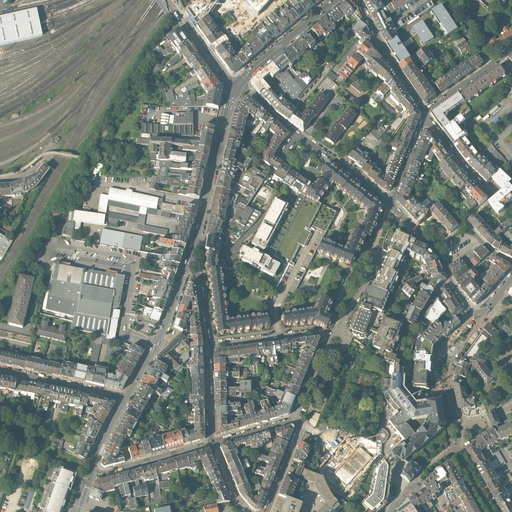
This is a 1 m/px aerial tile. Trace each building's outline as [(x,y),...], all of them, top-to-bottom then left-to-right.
[(195,23),(196,26),(208,18),(207,17),(218,0),(247,0),(244,5),(256,16),(270,0),(201,0),(198,4),(187,13),(195,23)] [(291,13),(298,21),(305,15),(292,0),(289,0),(288,1),(294,8),(295,7),(296,9),(295,10),(295,9),(293,11),(293,12),(291,13)] [(313,9),(306,1),(300,6),(299,3),(296,0),(292,0),(305,15),(313,9)] [(313,9),(318,4),(314,0),(305,0),(306,1),(313,9)] [(354,15),(359,22),(361,19),(352,1),(351,0),(349,0),(345,3),(344,4),(354,15)] [(379,5),(375,0),(367,5),(371,14),(373,18),(383,11),(385,10),(381,4),(379,5)] [(400,0),(388,8),(390,11),(392,15),(407,5),(414,0),(400,0)] [(414,0),(407,5),(416,19),(418,17),(434,7),(432,3),(430,0),(414,0)] [(354,15),(344,4),(338,10),(337,10),(344,18),(346,20),(351,16),(352,17),(354,15)] [(432,13),(448,38),(458,31),(454,25),(449,18),(442,7),(437,10),(432,13)] [(231,11),(236,18),(240,15),(235,8),(231,11)] [(0,17),(0,44),(42,35),(41,31),(40,25),(38,15),(37,10),(0,17)] [(286,10),(283,12),(293,25),(298,21),(291,13),(289,15),(288,14),(289,14),(286,10)] [(344,18),(337,10),(332,15),(326,20),(332,28),(344,18)] [(396,30),(391,21),(389,23),(384,14),(383,11),(373,18),(384,40),(394,33),(396,32),(396,30)] [(285,18),(282,21),(289,29),(293,25),(283,12),(280,14),(283,18),(284,17),(285,18)] [(270,16),(284,33),(289,29),(282,21),(279,23),(278,22),(279,22),(279,21),(276,18),(273,14),(270,16)] [(272,29),(279,37),(284,33),(270,16),(268,19),(273,26),(274,25),(275,26),(272,29)] [(416,19),(407,24),(408,26),(420,19),(418,17),(416,19)] [(213,25),(208,18),(196,26),(197,27),(201,33),(210,27),(213,25)] [(266,31),(274,41),(279,37),(272,29),(266,20),(261,24),(266,31)] [(334,30),(332,28),(326,20),(322,23),(316,28),(323,36),(325,38),(334,30)] [(366,29),(359,23),(351,32),(359,38),(366,29)] [(413,29),(425,47),(434,40),(427,29),(423,23),(413,29)] [(217,32),(213,25),(210,27),(201,33),(202,34),(206,40),(215,33),(217,32)] [(229,41),(231,44),(234,42),(250,31),(248,28),(242,32),(229,41)] [(323,36),(316,28),(312,31),(311,32),(319,42),(322,40),(320,38),(323,36)] [(511,28),(510,31),(507,28),(503,31),(506,34),(497,41),(494,38),(489,43),(495,50),(498,48),(511,37),(511,36),(511,28)] [(182,35),(178,29),(167,38),(173,46),(176,51),(187,42),(185,39),(182,35)] [(251,32),(249,34),(252,38),(258,33),(255,29),(251,32)] [(356,48),(359,51),(368,40),(370,37),(367,31),(366,29),(359,38),(358,39),(359,40),(361,41),(356,47),(356,48)] [(274,41),(266,31),(255,41),(263,50),(265,48),(274,41)] [(324,48),(319,42),(311,32),(310,33),(306,36),(313,45),(315,43),(321,50),(324,48)] [(215,33),(206,40),(210,45),(211,46),(223,37),(220,34),(217,36),(215,33)] [(387,43),(389,47),(398,41),(399,40),(394,33),(384,40),(387,43)] [(315,47),(313,45),(306,36),(302,39),(301,40),(310,51),(315,47)] [(213,49),(215,51),(227,43),(223,37),(211,46),(213,49)] [(455,42),(458,48),(466,43),(462,37),(455,42)] [(310,51),(301,40),(299,41),(296,44),(304,55),(306,53),(312,60),(315,58),(310,51)] [(363,60),(372,50),(372,49),(370,47),(367,45),(369,43),(369,42),(368,40),(359,51),(357,54),(363,60)] [(411,40),(402,45),(405,50),(414,44),(411,40)] [(220,58),(220,59),(231,51),(234,49),(231,44),(229,41),(227,43),(215,51),(220,58)] [(255,41),(245,49),(247,52),(252,59),(258,54),(263,50),(255,41)] [(401,67),(410,61),(411,61),(401,45),(399,43),(398,41),(389,47),(388,47),(389,50),(391,53),(397,62),(401,67)] [(189,45),(187,42),(176,51),(179,55),(191,47),(189,45)] [(471,50),(466,43),(458,48),(463,56),(471,50)] [(304,55),(296,44),(295,45),(290,50),(298,60),(304,55)] [(172,53),(176,51),(173,46),(167,50),(166,50),(163,51),(158,45),(149,55),(157,60),(162,57),(168,55),(172,53)] [(195,53),(191,47),(179,55),(168,63),(171,67),(183,58),(185,61),(186,62),(196,55),(195,53)] [(347,58),(348,64),(353,58),(357,54),(359,51),(356,48),(354,49),(354,51),(351,52),(352,54),(349,55),(350,57),(347,58)] [(298,60),(290,50),(288,51),(281,57),(288,65),(289,67),(298,60)] [(375,56),(377,54),(372,50),(363,60),(367,64),(364,67),(376,79),(377,78),(379,80),(381,81),(382,81),(389,73),(387,71),(380,65),(382,62),(376,57),(375,56)] [(421,61),(430,54),(427,50),(417,56),(419,58),(421,61)] [(231,51),(220,59),(221,60),(224,64),(230,60),(233,57),(234,57),(233,56),(234,54),(231,51)] [(243,53),(241,55),(247,63),(248,63),(252,59),(247,52),(244,54),(243,53)] [(357,54),(353,58),(360,64),(363,60),(357,54)] [(436,62),(430,54),(421,61),(426,69),(436,62)] [(479,54),(477,56),(483,64),(486,63),(479,54)] [(201,61),(196,55),(186,62),(189,66),(191,65),(193,68),(202,62),(201,61)] [(239,59),(236,61),(242,68),(243,67),(246,64),(247,63),(241,55),(240,55),(239,57),(238,57),(238,58),(239,59)] [(477,56),(467,63),(473,72),(478,68),(483,64),(477,56)] [(288,65),(281,57),(273,64),(271,65),(278,74),(280,72),(285,68),(288,65)] [(315,58),(311,63),(319,72),(323,67),(315,58)] [(347,65),(354,71),(360,64),(353,58),(348,64),(347,65)] [(234,74),(242,68),(236,61),(236,60),(233,63),(230,60),(224,64),(225,65),(231,74),(232,74),(232,75),(233,75),(233,74),(234,74)] [(329,60),(325,65),(332,70),(336,66),(329,60)] [(401,70),(403,73),(414,66),(412,63),(410,61),(401,67),(400,68),(401,70)] [(204,65),(202,62),(193,68),(195,71),(194,72),(193,72),(190,74),(192,76),(196,74),(205,67),(204,65)] [(467,63),(456,71),(463,79),(468,75),(473,72),(467,63)] [(278,74),(271,65),(263,72),(256,78),(253,81),(254,82),(251,84),(254,89),(259,95),(260,95),(262,97),(265,101),(265,100),(270,107),(271,106),(276,112),(286,105),(280,98),(276,102),(269,93),(270,92),(267,89),(266,90),(260,82),(269,75),(272,79),(278,74),(279,74),(278,74)] [(354,71),(347,65),(338,76),(343,80),(340,83),(342,85),(354,71)] [(409,81),(419,73),(414,66),(403,73),(404,75),(409,81)] [(206,69),(205,67),(196,74),(197,76),(203,84),(204,84),(213,78),(210,74),(206,69)] [(506,75),(500,67),(493,72),(486,76),(492,85),(506,75)] [(456,71),(446,78),(452,87),(457,83),(463,79),(456,71)] [(278,74),(279,74),(278,74),(284,81),(290,77),(286,72),(283,75),(280,72),(278,74)] [(307,72),(301,77),(299,79),(306,88),(313,79),(307,72)] [(336,79),(330,73),(326,77),(332,83),(336,79)] [(373,103),(378,97),(394,80),(393,78),(391,74),(390,73),(389,73),(382,81),(383,82),(385,84),(384,86),(383,85),(370,100),(373,103)] [(417,93),(428,85),(420,73),(419,73),(409,81),(412,87),(417,93)] [(269,75),(260,82),(266,90),(267,89),(270,92),(269,93),(276,102),(280,98),(286,94),(283,90),(284,89),(288,86),(284,81),(278,74),(272,79),(269,75)] [(306,88),(300,95),(297,99),(299,101),(302,97),(302,95),(305,96),(307,90),(310,91),(311,85),(314,86),(316,80),(318,81),(320,75),(317,75),(313,79),(306,88)] [(492,85),(486,76),(480,81),(473,86),(479,95),(492,85)] [(292,101),(297,99),(300,95),(306,88),(299,79),(298,78),(293,82),(290,77),(284,81),(288,86),(284,89),(289,96),(292,101)] [(218,85),(213,78),(204,84),(203,84),(201,85),(207,94),(211,93),(220,87),(218,85)] [(446,78),(436,85),(441,94),(447,90),(452,87),(446,78)] [(347,83),(359,94),(363,90),(350,79),(347,83)] [(382,100),(383,99),(382,98),(389,91),(391,93),(398,85),(395,81),(394,80),(378,97),(382,100)] [(187,92),(199,86),(197,81),(185,87),(187,92)] [(389,99),(398,108),(407,99),(403,93),(399,87),(398,85),(391,93),(390,94),(391,95),(392,96),(389,99)] [(422,101),(425,105),(437,97),(428,85),(417,93),(422,101)] [(479,95),(473,86),(466,91),(459,96),(466,104),(479,95)] [(204,102),(203,101),(200,107),(208,107),(218,109),(219,106),(221,94),(222,90),(220,87),(211,93),(207,94),(205,95),(204,102)] [(338,94),(353,107),(357,102),(342,89),(338,94)] [(182,94),(183,98),(175,101),(172,90),(166,94),(170,107),(192,107),(189,97),(187,92),(182,94)] [(189,97),(192,107),(200,107),(203,101),(194,102),(195,99),(193,95),(189,97)] [(308,112),(314,117),(316,118),(328,101),(320,96),(308,112)] [(466,104),(459,96),(432,116),(438,124),(444,133),(452,126),(450,123),(448,124),(444,118),(462,105),(462,107),(466,104)] [(234,115),(246,120),(250,115),(253,118),(255,116),(259,108),(248,99),(240,108),(234,115)] [(395,111),(398,114),(401,111),(402,110),(404,113),(412,106),(409,101),(407,99),(398,108),(395,111)] [(378,107),(389,117),(394,113),(382,102),(378,107)] [(286,105),(276,112),(287,121),(289,121),(295,113),(296,111),(294,110),(287,105),(286,105)] [(408,117),(409,117),(415,111),(413,108),(412,106),(404,113),(401,116),(402,118),(400,121),(398,119),(394,123),(390,127),(396,131),(401,123),(403,120),(404,119),(405,120),(408,117)] [(259,108),(255,116),(261,122),(264,117),(266,114),(265,113),(259,108)] [(337,125),(344,130),(345,131),(356,116),(348,110),(342,119),(337,125)] [(314,117),(308,112),(306,111),(302,117),(295,113),(289,121),(303,132),(314,117)] [(407,124),(415,127),(417,122),(419,117),(415,111),(409,117),(410,118),(407,124)] [(462,119),(465,122),(474,116),(470,111),(466,114),(467,116),(462,119)] [(174,115),(174,117),(173,126),(193,125),(192,114),(174,115)] [(251,135),(255,136),(258,131),(261,127),(263,124),(266,126),(269,123),(271,119),(270,118),(266,114),(264,117),(261,122),(258,126),(251,135)] [(169,116),(162,115),(160,126),(167,126),(173,126),(174,117),(169,116)] [(231,129),(230,131),(243,134),(244,128),(249,129),(251,122),(246,120),(234,115),(232,123),(231,129)] [(266,126),(257,137),(261,138),(268,129),(274,122),(273,120),(271,119),(269,123),(266,126)] [(465,122),(462,119),(452,126),(444,133),(445,134),(455,147),(465,139),(468,137),(461,128),(466,124),(465,122)] [(268,129),(275,136),(282,142),(289,135),(282,129),(274,122),(268,129)] [(344,130),(337,125),(336,124),(330,133),(325,139),(333,145),(344,130)] [(407,124),(401,139),(409,143),(411,137),(415,127),(407,124)] [(167,126),(160,126),(142,125),(142,135),(178,136),(193,136),(193,131),(193,125),(173,126),(167,126)] [(214,129),(202,127),(201,134),(195,133),(195,130),(193,131),(193,136),(201,137),(212,140),(214,129)] [(375,132),(373,129),(368,132),(377,142),(381,138),(375,132)] [(378,129),(375,132),(381,138),(384,134),(378,129)] [(487,150),(491,146),(476,130),(472,134),(487,150)] [(229,139),(228,143),(237,145),(240,147),(243,134),(230,131),(229,136),(229,139)] [(426,131),(423,138),(434,143),(433,146),(436,149),(440,146),(435,140),(428,131),(427,131),(426,131)] [(193,136),(178,136),(178,139),(193,140),(199,142),(198,144),(199,144),(201,137),(193,136)] [(273,156),(282,142),(275,136),(275,137),(274,137),(260,160),(277,171),(282,164),(282,163),(273,157),(273,156)] [(209,151),(212,140),(201,137),(199,144),(198,144),(180,142),(180,141),(177,141),(177,142),(171,141),(161,141),(161,140),(157,140),(157,141),(150,141),(137,141),(137,146),(150,146),(156,146),(160,146),(171,147),(183,148),(198,149),(209,151)] [(246,148),(251,151),(261,139),(254,137),(246,148)] [(420,144),(429,148),(430,144),(433,146),(434,143),(423,138),(421,144),(420,144)] [(409,143),(401,139),(399,144),(395,142),(392,149),(396,151),(394,156),(402,159),(406,151),(409,143)] [(459,152),(462,157),(472,149),(466,141),(465,139),(455,147),(456,148),(459,152)] [(382,141),(378,149),(382,151),(389,142),(382,141)] [(226,150),(225,153),(235,156),(237,150),(238,151),(241,152),(241,153),(241,154),(241,155),(245,157),(247,154),(242,150),(243,148),(240,147),(237,145),(228,143),(227,146),(226,150)] [(418,151),(426,154),(429,148),(420,144),(420,146),(418,151)] [(160,146),(159,162),(167,162),(168,154),(170,154),(171,147),(160,146)] [(441,147),(440,146),(436,149),(433,152),(432,152),(436,158),(444,151),(441,147)] [(504,160),(492,147),(488,151),(500,164),(504,160)] [(192,158),(191,164),(195,164),(206,167),(209,151),(198,149),(183,148),(183,151),(198,152),(196,159),(192,158)] [(355,164),(362,169),(368,161),(369,160),(360,154),(361,153),(355,148),(349,157),(356,162),(355,164)] [(472,149),(462,157),(466,162),(470,166),(479,157),(472,149)] [(417,152),(415,157),(424,161),(429,163),(430,159),(425,158),(426,154),(418,151),(417,152)] [(447,155),(444,151),(436,158),(441,164),(449,158),(447,155)] [(223,163),(223,164),(245,175),(246,172),(250,165),(251,163),(247,160),(243,168),(233,163),(235,156),(225,153),(224,159),(223,163)] [(168,154),(167,162),(172,162),(174,162),(191,164),(192,158),(186,156),(177,155),(170,154),(168,154)] [(386,173),(395,176),(399,168),(402,159),(394,156),(392,155),(390,160),(391,161),(388,168),(388,167),(386,173)] [(415,158),(413,163),(427,169),(428,165),(424,164),(424,165),(423,164),(424,161),(415,157),(415,158)] [(479,157),(470,166),(474,171),(478,175),(488,166),(480,157),(479,157)] [(450,180),(459,171),(455,165),(449,158),(441,164),(440,167),(450,180)] [(375,166),(368,161),(362,169),(361,170),(368,175),(374,167),(375,166)] [(159,162),(159,169),(168,169),(181,170),(181,166),(172,165),(172,162),(167,162),(159,162)] [(411,168),(411,169),(419,173),(421,168),(422,169),(422,170),(426,172),(427,169),(413,163),(411,168)] [(205,173),(206,167),(195,164),(194,169),(193,168),(192,168),(187,167),(187,166),(181,166),(181,170),(193,171),(194,171),(205,173)] [(239,186),(245,175),(223,164),(224,165),(223,167),(222,170),(223,170),(222,171),(221,174),(221,176),(220,177),(232,182),(239,186)] [(283,182),(290,170),(287,168),(282,164),(277,171),(274,176),(283,182)] [(49,170),(43,165),(39,171),(36,173),(34,175),(28,178),(23,181),(23,193),(28,193),(28,192),(32,190),(35,188),(38,184),(49,170)] [(251,192),(254,194),(262,183),(262,182),(266,177),(260,173),(261,172),(250,165),(246,172),(245,175),(239,186),(246,190),(251,192)] [(321,176),(319,179),(328,187),(331,183),(341,190),(349,180),(342,175),(331,166),(326,165),(320,172),(321,173),(321,176)] [(498,175),(488,166),(478,175),(484,180),(488,184),(492,180),(498,175)] [(367,176),(374,181),(379,175),(381,172),(374,167),(368,175),(367,176)] [(168,169),(159,169),(157,178),(182,181),(182,176),(167,174),(168,169)] [(409,174),(408,175),(423,182),(424,177),(418,175),(419,173),(411,169),(410,170),(409,174)] [(294,173),(290,170),(283,182),(282,182),(291,188),(299,176),(294,173)] [(194,171),(193,171),(192,176),(182,175),(182,176),(182,181),(189,182),(202,184),(205,173),(194,171)] [(465,177),(459,171),(450,180),(461,192),(470,183),(465,177)] [(498,175),(492,180),(497,185),(503,191),(504,192),(493,202),(490,204),(499,215),(511,204),(511,185),(510,184),(511,183),(510,181),(510,182),(501,172),(498,175)] [(387,192),(390,191),(392,184),(395,176),(386,173),(384,178),(381,187),(387,192)] [(384,178),(379,175),(374,181),(374,182),(381,187),(384,178)] [(408,176),(406,182),(414,185),(416,182),(422,186),(423,182),(408,175),(408,176)] [(300,194),(308,182),(303,179),(299,176),(291,188),(300,194)] [(218,184),(216,189),(229,193),(232,182),(220,177),(218,184)] [(157,178),(156,183),(156,184),(181,188),(181,186),(182,184),(181,184),(182,181),(157,178)] [(328,187),(319,179),(313,186),(311,185),(305,197),(316,202),(328,187)] [(355,185),(349,180),(341,190),(359,204),(366,194),(355,185)] [(15,195),(21,195),(21,193),(23,193),(23,181),(17,183),(11,185),(11,197),(15,197),(15,195)] [(182,181),(181,184),(182,184),(188,185),(190,185),(189,190),(200,192),(202,184),(189,182),(182,181)] [(305,197),(311,185),(309,183),(308,182),(300,194),(303,195),(305,197)] [(402,192),(411,195),(414,185),(406,182),(405,184),(402,192)] [(460,193),(466,200),(470,196),(477,190),(471,184),(470,183),(461,192),(460,193)] [(0,185),(0,197),(11,197),(11,185),(1,185),(0,185)] [(215,193),(214,197),(228,201),(232,202),(235,203),(237,200),(238,197),(238,196),(235,195),(233,199),(229,198),(230,194),(229,193),(216,189),(215,193)] [(157,204),(162,205),(163,200),(110,190),(108,198),(108,202),(123,205),(140,208),(147,209),(156,211),(157,204)] [(200,192),(189,190),(188,193),(179,191),(178,196),(199,200),(200,192)] [(464,205),(467,209),(483,195),(482,194),(477,190),(470,196),(473,199),(471,199),(464,205)] [(251,199),(254,194),(251,192),(248,197),(246,201),(249,202),(251,199)] [(411,195),(402,192),(401,195),(400,197),(398,201),(404,208),(414,198),(411,195)] [(420,204),(424,208),(436,197),(432,193),(420,204)] [(359,204),(367,211),(382,206),(369,196),(366,194),(359,204)] [(483,196),(483,195),(467,209),(470,212),(477,206),(477,204),(480,207),(488,200),(483,196)] [(96,217),(105,218),(106,214),(107,208),(108,202),(108,198),(100,196),(96,217)] [(210,218),(223,225),(228,201),(214,197),(212,209),(211,216),(210,218)] [(234,206),(237,207),(239,204),(246,207),(249,202),(246,201),(238,197),(237,200),(235,203),(234,206)] [(409,214),(418,206),(419,205),(414,198),(404,208),(406,211),(409,214)] [(260,271),(274,278),(280,266),(268,260),(267,259),(256,253),(255,252),(256,250),(257,248),(264,252),(288,207),(275,200),(272,205),(273,206),(271,208),(271,209),(270,209),(265,218),(266,219),(265,221),(264,222),(263,222),(259,231),(259,232),(258,234),(257,235),(251,245),(255,248),(254,249),(253,251),(247,248),(246,250),(242,248),(239,254),(241,254),(239,257),(243,259),(242,261),(252,266),(252,264),(261,269),(260,271)] [(1,202),(0,203),(0,207),(12,215),(12,206),(9,206),(6,205),(1,202)] [(122,210),(123,205),(108,202),(107,208),(122,210)] [(239,204),(237,207),(234,206),(235,203),(232,202),(231,207),(232,208),(232,209),(233,210),(234,210),(235,210),(236,209),(237,210),(243,213),(246,207),(239,204)] [(441,221),(449,214),(439,203),(431,210),(435,215),(441,221)] [(169,219),(170,214),(161,212),(156,211),(147,209),(140,208),(123,205),(122,210),(139,214),(139,216),(145,217),(146,215),(163,218),(169,219)] [(183,216),(185,207),(176,206),(176,207),(162,205),(161,212),(170,214),(177,215),(183,216)] [(374,224),(382,206),(367,211),(359,231),(365,234),(370,236),(374,224)] [(426,215),(418,206),(409,214),(417,223),(421,219),(426,215)] [(197,210),(185,207),(183,216),(184,216),(195,218),(197,210)] [(261,215),(246,207),(243,213),(237,210),(230,225),(227,224),(226,226),(228,227),(243,235),(252,226),(261,215)] [(75,214),(69,213),(67,224),(67,225),(65,228),(65,229),(63,232),(62,236),(72,238),(72,237),(72,234),(75,214)] [(81,224),(103,227),(104,226),(105,219),(105,218),(96,217),(75,214),(72,234),(78,235),(79,235),(81,224)] [(449,214),(441,221),(450,232),(454,229),(459,225),(449,214)] [(473,226),(477,232),(486,224),(477,214),(468,221),(473,226)] [(60,217),(54,215),(52,221),(51,220),(50,226),(55,228),(57,222),(58,222),(60,217)] [(138,217),(138,220),(137,225),(144,226),(145,218),(145,217),(139,216),(138,217)] [(195,218),(184,216),(181,223),(193,225),(195,218)] [(499,251),(504,242),(500,238),(497,236),(501,232),(502,233),(509,226),(510,226),(511,224),(511,217),(499,229),(494,233),(487,242),(491,246),(492,247),(498,250),(499,251)] [(222,234),(223,234),(224,232),(221,232),(223,225),(210,218),(209,224),(208,229),(222,234)] [(105,219),(104,226),(107,227),(107,225),(117,227),(118,221),(105,219)] [(137,225),(128,223),(127,229),(139,231),(140,232),(166,237),(167,232),(167,231),(144,227),(144,226),(137,225)] [(193,225),(181,223),(180,224),(179,232),(177,232),(176,239),(187,241),(192,227),(193,225)] [(494,233),(486,224),(477,232),(482,237),(487,242),(494,233)] [(220,243),(221,244),(222,241),(220,240),(221,237),(222,234),(208,229),(207,234),(207,238),(220,243)] [(354,229),(344,250),(356,255),(360,244),(365,234),(359,231),(354,229)] [(223,234),(230,237),(232,239),(234,237),(235,235),(225,230),(224,231),(224,232),(223,234)] [(131,236),(102,231),(100,246),(140,253),(142,238),(131,236)] [(394,274),(401,259),(402,257),(400,256),(402,253),(404,254),(406,249),(410,251),(414,241),(410,239),(411,238),(397,231),(395,235),(394,235),(391,241),(392,241),(388,251),(390,252),(389,253),(388,253),(385,258),(386,259),(386,261),(384,260),(381,266),(383,267),(380,272),(382,272),(381,274),(380,274),(378,277),(379,278),(378,280),(377,279),(375,283),(376,284),(376,285),(374,285),(373,288),(387,295),(397,275),(394,274)] [(12,241),(0,233),(0,255),(3,258),(12,242),(12,241)] [(206,240),(205,251),(209,252),(218,256),(220,245),(220,243),(207,238),(206,240)] [(325,255),(333,259),(338,247),(323,241),(318,253),(325,255)] [(424,260),(434,256),(427,247),(414,241),(410,251),(409,252),(422,258),(424,260)] [(186,247),(158,242),(158,246),(171,248),(172,248),(172,247),(174,247),(173,251),(183,253),(186,247)] [(511,246),(509,248),(506,246),(507,243),(504,242),(499,251),(511,258),(511,246)] [(481,245),(473,251),(476,254),(477,256),(481,260),(489,252),(485,248),(481,245)] [(344,250),(338,247),(333,259),(343,263),(351,266),(356,255),(344,250)] [(473,251),(472,250),(460,258),(463,263),(464,263),(476,254),(473,251)] [(181,260),(183,253),(173,251),(169,251),(169,255),(168,254),(167,253),(156,251),(155,256),(161,257),(170,258),(181,260)] [(207,272),(209,272),(221,271),(223,270),(225,262),(217,259),(218,256),(209,252),(207,260),(206,264),(206,267),(207,270),(207,272)] [(493,255),(488,259),(496,263),(497,262),(502,260),(493,255)] [(421,266),(423,269),(431,266),(430,264),(438,261),(436,257),(434,256),(424,260),(425,265),(424,265),(422,265),(421,266)] [(477,257),(476,257),(471,261),(475,265),(479,261),(480,261),(477,257)] [(449,266),(453,274),(465,266),(466,266),(464,263),(463,263),(460,258),(455,262),(449,266)] [(497,266),(504,273),(508,269),(510,267),(510,264),(506,262),(502,260),(497,262),(499,262),(499,264),(497,266)] [(423,269),(419,271),(421,274),(426,272),(441,266),(439,263),(438,261),(430,264),(431,266),(423,269)] [(474,270),(478,274),(488,265),(486,262),(484,261),(474,270)] [(169,264),(160,262),(156,262),(155,264),(159,265),(159,268),(163,269),(177,272),(179,266),(169,264)] [(96,335),(96,338),(102,339),(112,342),(117,316),(117,313),(123,278),(70,269),(70,265),(67,265),(57,263),(56,267),(53,266),(45,312),(74,318),(73,323),(71,330),(96,335)] [(484,278),(483,279),(486,282),(491,287),(492,286),(497,281),(498,279),(504,273),(497,266),(496,265),(484,278)] [(421,274),(419,275),(422,280),(428,276),(428,275),(429,275),(429,274),(431,273),(432,275),(430,276),(430,278),(444,273),(443,271),(441,267),(441,266),(426,272),(421,274)] [(469,271),(465,266),(453,274),(455,277),(457,281),(458,281),(469,271)] [(177,272),(163,269),(162,275),(163,275),(175,278),(177,272)] [(466,276),(468,279),(472,276),(474,278),(478,274),(474,270),(473,269),(471,271),(468,273),(466,276)] [(223,289),(221,271),(209,272),(210,281),(212,290),(223,289)] [(430,278),(428,279),(419,288),(429,297),(435,287),(438,283),(445,279),(445,277),(444,273),(430,278)] [(175,278),(163,275),(162,279),(161,278),(161,279),(153,277),(152,278),(151,281),(158,283),(162,283),(172,286),(175,278)] [(402,290),(410,298),(412,296),(416,291),(417,290),(412,285),(422,280),(419,275),(412,280),(411,280),(406,285),(402,290)] [(468,279),(466,276),(458,283),(459,286),(461,288),(470,281),(468,279)] [(17,293),(30,297),(34,280),(21,277),(17,293)] [(465,293),(471,301),(481,290),(472,280),(470,281),(461,288),(465,293)] [(149,286),(142,284),(139,294),(146,296),(145,299),(152,301),(154,297),(152,296),(153,292),(155,293),(156,290),(155,289),(156,285),(157,286),(158,283),(151,281),(150,281),(149,286)] [(481,290),(485,293),(490,288),(491,287),(486,282),(480,289),(481,289),(481,290)] [(154,297),(152,301),(156,301),(166,304),(172,286),(162,283),(158,283),(157,286),(156,285),(155,289),(156,290),(155,293),(153,292),(152,296),(154,297)] [(189,301),(196,302),(194,283),(190,283),(186,295),(184,299),(189,301)] [(447,305),(452,312),(451,313),(453,316),(455,314),(462,309),(459,304),(455,297),(447,286),(445,283),(441,288),(445,292),(443,293),(446,296),(445,297),(446,298),(441,302),(441,301),(440,302),(444,308),(447,305)] [(387,295),(373,288),(372,288),(370,292),(369,292),(368,296),(367,295),(366,299),(365,299),(364,302),(363,302),(361,306),(359,309),(358,311),(357,311),(356,313),(355,314),(354,317),(353,317),(352,320),(351,323),(351,324),(350,326),(351,328),(350,329),(351,330),(350,331),(351,332),(351,334),(352,334),(353,336),(356,337),(358,336),(360,340),(362,341),(366,339),(367,336),(365,333),(368,332),(369,329),(370,329),(372,328),(375,329),(378,327),(379,325),(378,322),(381,320),(382,321),(376,337),(375,337),(372,344),(373,345),(372,348),(379,351),(378,353),(379,355),(381,356),(383,355),(383,354),(385,355),(385,356),(384,358),(385,359),(394,363),(394,365),(390,363),(388,375),(403,376),(403,372),(404,369),(404,368),(400,368),(400,367),(400,366),(404,356),(402,355),(405,348),(398,345),(399,344),(400,343),(401,342),(400,341),(400,340),(399,340),(406,322),(402,320),(382,313),(388,295),(387,295)] [(226,311),(223,289),(212,290),(213,301),(214,312),(226,311)] [(471,301),(474,304),(475,303),(476,303),(480,299),(485,293),(481,290),(471,301)] [(408,305),(421,311),(429,298),(421,292),(419,295),(418,293),(416,291),(412,296),(413,296),(415,295),(417,297),(413,305),(411,304),(411,303),(407,300),(403,304),(408,305)] [(13,309),(26,312),(30,297),(17,293),(13,309)] [(304,312),(305,324),(314,323),(326,329),(328,325),(331,319),(324,315),(330,303),(320,298),(314,311),(304,312)] [(152,301),(145,299),(144,302),(155,305),(154,311),(163,313),(166,304),(156,301),(152,301)] [(182,305),(181,309),(187,310),(189,305),(192,305),(191,301),(189,301),(184,299),(184,300),(182,305)] [(434,323),(438,318),(446,310),(444,308),(440,302),(438,300),(432,309),(426,317),(434,323)] [(408,305),(402,320),(404,321),(406,322),(414,325),(417,317),(421,311),(408,305)] [(153,311),(144,308),(141,317),(149,319),(149,320),(149,321),(158,324),(162,314),(153,311)] [(26,312),(13,309),(10,325),(22,329),(26,312)] [(180,313),(179,316),(187,318),(188,314),(186,313),(187,310),(181,309),(181,310),(180,313)] [(188,319),(198,317),(198,314),(197,310),(192,310),(192,313),(188,314),(187,318),(188,319)] [(227,321),(226,311),(214,312),(216,323),(217,334),(229,333),(227,321)] [(305,324),(304,312),(284,315),(286,327),(296,325),(305,324)] [(460,322),(457,317),(455,314),(453,316),(455,319),(448,323),(452,328),(454,326),(460,322)] [(178,317),(177,322),(186,326),(187,322),(189,323),(188,319),(187,318),(179,316),(178,317)] [(268,316),(249,319),(251,330),(260,329),(269,328),(268,316)] [(189,323),(190,331),(200,330),(199,323),(198,317),(188,319),(189,323)] [(420,336),(431,346),(435,343),(437,342),(438,341),(439,340),(439,339),(443,335),(444,335),(446,333),(440,326),(443,325),(440,321),(438,318),(434,323),(426,317),(424,321),(421,329),(425,332),(420,336)] [(240,331),(251,330),(249,319),(227,321),(229,333),(240,331)] [(452,328),(448,323),(447,324),(443,319),(440,321),(443,325),(440,326),(446,333),(446,334),(450,331),(452,328)] [(38,327),(36,336),(65,343),(67,334),(64,333),(65,327),(60,326),(58,332),(55,331),(55,329),(51,328),(50,330),(47,329),(48,323),(42,322),(41,328),(38,327)] [(174,327),(174,329),(182,333),(186,337),(187,333),(186,333),(187,329),(187,327),(186,326),(177,322),(174,327)] [(492,336),(499,332),(488,322),(483,328),(492,336)] [(502,329),(510,338),(511,336),(511,329),(507,324),(502,329)] [(488,339),(492,336),(483,328),(483,329),(481,333),(488,339)] [(200,330),(190,331),(190,337),(191,338),(192,338),(201,339),(201,337),(200,330)] [(0,337),(31,345),(32,339),(0,331),(0,337)] [(156,359),(157,360),(155,363),(164,368),(169,364),(176,372),(189,359),(188,354),(190,352),(190,349),(190,346),(191,346),(187,342),(191,338),(190,337),(186,337),(182,333),(182,334),(161,354),(159,356),(156,359)] [(475,356),(476,355),(477,353),(481,343),(488,339),(481,333),(467,352),(475,356)] [(431,346),(420,336),(417,340),(415,348),(415,362),(418,363),(418,364),(423,364),(423,372),(430,372),(431,360),(432,357),(431,357),(431,348),(433,347),(431,346)] [(318,337),(297,340),(298,345),(304,345),(305,347),(306,347),(304,350),(314,354),(316,348),(320,339),(318,337)] [(190,349),(203,349),(202,346),(201,339),(192,338),(192,346),(191,346),(190,346),(190,349)] [(104,373),(107,374),(114,342),(112,342),(102,339),(100,346),(103,346),(103,345),(108,346),(103,365),(98,371),(104,373)] [(293,353),(293,350),(296,350),(296,346),(298,345),(297,340),(289,341),(291,353),(293,353)] [(279,343),(280,353),(291,353),(289,341),(279,343)] [(510,345),(506,341),(501,345),(505,350),(510,345)] [(271,344),(274,365),(277,364),(277,354),(280,353),(279,343),(271,344)] [(94,344),(90,363),(95,365),(100,346),(94,344)] [(256,345),(257,359),(261,359),(261,356),(265,356),(264,344),(256,345)] [(264,344),(265,356),(270,355),(268,358),(268,365),(274,365),(271,344),(264,344)] [(214,358),(214,360),(245,359),(249,359),(252,373),(253,378),(260,377),(257,359),(256,345),(251,346),(218,350),(214,355),(214,358)] [(131,351),(130,353),(140,358),(143,353),(133,348),(132,348),(131,351)] [(193,359),(203,359),(203,354),(203,350),(203,349),(190,349),(190,352),(193,352),(193,359)] [(314,354),(304,350),(303,353),(302,352),(301,356),(312,360),(312,358),(314,354)] [(477,357),(476,355),(475,356),(467,352),(462,358),(457,366),(470,373),(473,365),(470,362),(477,357)] [(123,363),(134,369),(140,358),(130,353),(129,353),(123,363)] [(27,359),(8,355),(6,365),(25,369),(27,359)] [(477,357),(470,362),(473,365),(487,385),(500,375),(499,375),(497,372),(497,371),(496,371),(491,374),(484,364),(486,363),(486,362),(479,355),(477,357)] [(312,360),(301,356),(295,369),(306,373),(309,367),(312,360)] [(25,369),(39,372),(41,362),(40,362),(41,361),(32,359),(32,360),(27,359),(25,369)] [(189,366),(190,368),(191,368),(203,368),(203,366),(203,359),(193,359),(191,359),(191,365),(189,366)] [(245,359),(214,360),(214,362),(214,367),(225,367),(225,364),(246,364),(245,359)] [(49,364),(41,362),(39,372),(60,377),(63,367),(58,366),(58,365),(50,363),(49,364)] [(413,378),(413,387),(429,388),(429,383),(430,374),(430,372),(423,372),(423,364),(418,364),(418,363),(415,362),(414,375),(413,378)] [(63,367),(60,377),(73,380),(76,366),(63,363),(63,367)] [(118,374),(128,380),(134,369),(123,363),(117,373),(118,374)] [(155,363),(153,367),(151,370),(164,377),(167,369),(164,368),(155,363)] [(89,369),(76,366),(73,380),(85,383),(89,369)] [(470,373),(457,366),(455,374),(460,376),(461,376),(465,377),(468,378),(469,378),(470,379),(470,378),(470,377),(470,375),(470,373)] [(203,368),(191,368),(191,379),(203,378),(203,370),(203,368)] [(85,383),(91,384),(95,371),(89,369),(85,383)] [(306,373),(295,369),(289,385),(300,389),(303,382),(306,373)] [(414,375),(404,369),(403,372),(413,378),(414,375)] [(164,377),(151,370),(150,372),(147,378),(157,383),(159,380),(167,384),(169,380),(164,377)] [(98,371),(95,371),(91,384),(104,387),(106,377),(107,374),(104,373),(98,371)] [(214,379),(214,384),(226,384),(226,378),(253,378),(252,373),(248,373),(214,375),(214,379)] [(115,379),(106,377),(104,387),(122,391),(128,380),(118,374),(115,379)] [(466,381),(468,378),(465,377),(461,376),(460,376),(455,374),(453,381),(459,382),(460,381),(462,382),(463,382),(464,380),(466,381)] [(444,426),(444,425),(440,400),(433,401),(426,402),(426,400),(420,401),(420,403),(418,403),(403,385),(403,376),(388,375),(385,378),(384,378),(384,380),(383,381),(382,398),(383,398),(385,398),(398,413),(389,421),(405,441),(403,442),(402,441),(401,443),(401,444),(395,449),(391,454),(399,460),(400,461),(401,462),(402,462),(403,462),(413,453),(414,453),(415,453),(416,452),(416,451),(442,429),(444,428),(444,426)] [(15,388),(17,380),(16,380),(4,378),(2,387),(11,389),(11,387),(15,388)] [(157,383),(147,378),(144,384),(142,387),(154,393),(159,397),(161,393),(157,390),(154,391),(153,390),(157,383)] [(192,397),(204,397),(203,386),(203,378),(191,379),(192,397)] [(15,390),(27,392),(29,382),(18,380),(17,380),(15,388),(15,390)] [(275,380),(272,389),(277,390),(278,390),(280,382),(275,380)] [(459,382),(453,381),(458,408),(459,407),(461,407),(461,409),(471,407),(470,405),(473,404),(475,404),(474,401),(475,401),(475,399),(474,399),(473,396),(472,396),(469,396),(469,397),(467,397),(467,396),(465,385),(465,384),(464,384),(464,382),(463,382),(462,382),(460,381),(459,382)] [(27,392),(35,393),(37,384),(36,383),(29,382),(27,392)] [(226,384),(214,384),(214,386),(215,393),(215,395),(241,394),(248,394),(255,394),(255,387),(255,383),(240,383),(240,389),(226,389),(226,388),(230,387),(230,384),(226,384)] [(43,395),(45,385),(38,384),(37,384),(35,393),(43,395)] [(275,396),(277,390),(272,389),(263,385),(261,384),(259,389),(256,394),(274,400),(275,396)] [(50,396),(52,386),(51,386),(45,385),(43,395),(50,396)] [(300,389),(289,385),(287,385),(284,393),(296,398),(298,392),(300,389)] [(58,397),(60,388),(53,386),(52,386),(50,396),(58,397)] [(139,393),(135,401),(146,407),(154,393),(142,387),(139,393)] [(60,388),(58,397),(66,398),(65,403),(72,404),(72,400),(75,391),(65,389),(60,388)] [(295,400),(296,398),(284,393),(278,390),(277,390),(275,396),(282,399),(280,403),(282,404),(292,407),(295,400)] [(80,402),(82,393),(76,391),(75,391),(72,400),(80,402)] [(80,402),(79,407),(83,407),(84,405),(87,406),(88,401),(90,395),(84,393),(82,393),(80,402)] [(99,408),(109,413),(115,402),(103,398),(90,395),(88,401),(101,404),(99,408)] [(382,398),(381,398),(379,428),(374,427),(372,431),(372,435),(372,438),(373,442),(377,442),(376,453),(374,456),(376,457),(378,454),(379,455),(379,444),(382,444),(385,443),(387,442),(386,440),(387,439),(388,437),(388,435),(388,433),(386,430),(384,429),(381,428),(383,398),(382,398)] [(264,401),(270,421),(273,420),(277,418),(275,409),(271,410),(268,400),(264,401)] [(141,416),(146,407),(135,401),(133,405),(130,410),(141,416)] [(226,401),(215,401),(215,407),(215,409),(240,408),(240,403),(230,404),(230,403),(226,403),(226,401)] [(270,421),(264,401),(260,403),(263,411),(260,413),(263,423),(266,422),(270,421)] [(249,403),(249,404),(255,425),(258,424),(263,423),(260,413),(256,414),(252,402),(249,403)] [(204,404),(189,405),(189,409),(192,409),(192,412),(193,412),(204,412),(204,406),(204,404)] [(255,425),(249,404),(244,405),(247,416),(243,417),(243,418),(245,427),(254,425),(255,425)] [(292,407),(282,404),(281,406),(275,409),(277,418),(284,416),(288,415),(292,407)] [(471,407),(461,409),(461,410),(462,412),(463,413),(463,414),(464,415),(466,415),(467,416),(468,416),(469,416),(470,416),(487,414),(487,413),(484,407),(471,409),(471,407)] [(99,408),(93,420),(97,422),(103,426),(103,424),(106,419),(109,414),(109,413),(99,408)] [(240,408),(215,409),(215,411),(215,413),(215,416),(226,416),(228,416),(228,412),(237,412),(237,410),(241,410),(240,408)] [(125,417),(137,423),(141,416),(130,410),(129,411),(125,417)] [(488,417),(493,426),(497,425),(500,424),(495,413),(493,410),(487,413),(487,414),(487,415),(488,417)] [(231,426),(227,428),(226,423),(226,416),(215,416),(215,422),(216,436),(227,433),(240,429),(237,423),(235,423),(231,423),(231,426)] [(132,435),(137,423),(125,417),(123,422),(119,428),(132,435)] [(245,427),(243,418),(235,420),(235,423),(237,423),(240,429),(241,429),(245,427)] [(89,419),(87,428),(100,432),(102,427),(103,426),(97,422),(93,420),(89,419)] [(499,429),(497,425),(493,426),(493,427),(500,438),(501,440),(504,439),(511,435),(511,425),(511,423),(504,427),(499,429)] [(205,440),(204,425),(193,425),(193,431),(187,434),(190,444),(205,440)] [(275,431),(277,436),(280,435),(282,437),(280,441),(288,444),(291,435),(293,429),(294,428),(293,426),(291,425),(290,425),(275,430),(275,431)] [(493,427),(482,436),(488,446),(500,438),(493,427)] [(85,428),(82,436),(96,439),(96,438),(100,432),(87,428),(85,428)] [(132,435),(119,428),(116,433),(115,436),(124,440),(125,441),(127,438),(130,439),(132,435)] [(184,445),(190,444),(187,434),(186,430),(180,431),(184,445)] [(166,451),(184,445),(180,431),(161,437),(166,451)] [(269,432),(262,434),(265,445),(266,448),(272,447),(272,445),(270,438),(269,432)] [(304,432),(299,443),(305,446),(310,435),(304,432)] [(262,434),(255,436),(259,449),(262,448),(263,445),(265,445),(262,434)] [(82,436),(79,444),(92,448),(95,440),(96,439),(82,436)] [(124,440),(115,436),(113,439),(110,446),(119,450),(124,440)] [(255,436),(248,438),(250,446),(251,451),(259,449),(255,436)] [(466,450),(476,467),(486,461),(483,457),(482,455),(481,456),(479,452),(484,448),(488,455),(492,452),(488,446),(482,436),(466,450)] [(151,455),(166,451),(161,437),(147,441),(147,442),(151,455)] [(221,445),(220,448),(224,456),(236,451),(235,449),(239,448),(240,445),(245,444),(246,447),(250,446),(248,438),(241,440),(226,444),(221,445)] [(276,441),(274,441),(272,445),(276,446),(285,450),(287,445),(288,444),(280,441),(276,439),(276,441)] [(56,449),(69,451),(71,443),(58,440),(56,449)] [(341,492),(372,458),(359,446),(354,452),(349,447),(350,446),(345,441),(321,468),(327,472),(327,477),(328,480),(330,482),(341,492)] [(142,445),(145,457),(151,455),(147,442),(141,444),(142,445)] [(302,453),(306,457),(308,455),(307,454),(309,447),(305,446),(299,443),(297,451),(302,453)] [(74,455),(86,459),(87,456),(92,448),(79,444),(74,455)] [(145,457),(142,445),(135,447),(139,459),(145,457)] [(272,447),(270,452),(282,457),(284,451),(285,450),(276,446),(272,445),(272,447)] [(108,449),(105,456),(115,460),(116,459),(119,450),(110,446),(108,449)] [(128,449),(131,461),(139,459),(135,447),(128,449)] [(195,463),(201,461),(212,456),(209,450),(187,456),(190,467),(191,469),(197,467),(195,463)] [(497,450),(492,453),(494,457),(496,459),(500,466),(505,463),(497,450)] [(238,455),(236,451),(224,456),(225,458),(228,465),(238,461),(236,456),(238,455)] [(300,463),(302,464),(303,460),(305,461),(305,460),(306,458),(306,457),(302,453),(297,451),(293,460),(300,463)] [(282,457),(270,452),(268,458),(280,463),(280,462),(282,457)] [(488,455),(483,457),(486,461),(488,460),(494,457),(492,453),(492,452),(488,455)] [(377,469),(372,496),(361,505),(366,511),(365,511),(378,511),(379,511),(385,506),(386,504),(387,501),(390,481),(390,475),(391,473),(392,470),(393,469),(399,460),(391,454),(377,469)] [(268,463),(267,466),(277,470),(279,465),(280,463),(268,458),(261,455),(257,459),(268,463)] [(115,460),(105,456),(104,458),(101,466),(104,469),(125,463),(123,457),(116,459),(115,460)] [(178,471),(190,467),(187,456),(175,460),(178,470),(178,471)] [(216,466),(212,456),(201,461),(205,470),(206,470),(216,466)] [(499,467),(500,466),(496,459),(490,462),(488,460),(486,461),(476,467),(482,477),(499,467)] [(160,475),(178,470),(175,460),(157,465),(160,475)] [(239,463),(238,461),(228,465),(230,470),(231,472),(248,464),(246,460),(239,463)] [(255,461),(248,464),(231,472),(232,474),(233,478),(244,473),(243,471),(256,465),(255,461)] [(406,468),(400,476),(409,483),(420,469),(415,465),(411,462),(408,465),(407,465),(405,468),(406,468)] [(448,462),(441,468),(447,476),(447,475),(456,470),(451,462),(450,462),(448,462)] [(293,479),(298,481),(300,477),(303,469),(305,465),(302,464),(300,463),(293,479)] [(160,477),(160,475),(157,465),(144,468),(147,478),(147,480),(160,477)] [(275,475),(277,470),(267,466),(266,469),(256,465),(256,470),(274,476),(275,475)] [(206,470),(209,476),(219,472),(216,466),(206,470)] [(55,468),(50,482),(70,490),(76,473),(60,467),(59,470),(55,468)] [(499,467),(482,477),(485,481),(487,486),(502,477),(504,476),(499,467)] [(144,468),(137,470),(140,480),(147,478),(144,468)] [(435,472),(434,473),(439,480),(437,482),(439,486),(441,485),(446,482),(448,480),(446,477),(447,476),(441,468),(440,468),(436,471),(436,472),(435,472)] [(322,477),(303,469),(300,477),(316,484),(321,494),(328,505),(332,511),(339,506),(332,496),(326,486),(322,477)] [(134,482),(140,480),(137,470),(131,472),(134,482)] [(274,477),(274,476),(256,470),(258,474),(264,477),(263,480),(272,483),(274,477)] [(450,481),(453,486),(462,481),(456,470),(447,475),(447,476),(450,481)] [(130,483),(134,482),(131,472),(122,475),(128,496),(129,500),(131,499),(134,509),(141,507),(139,497),(137,497),(134,498),(130,483)] [(221,478),(219,472),(209,476),(211,482),(221,478)] [(248,484),(244,473),(233,478),(236,485),(237,488),(248,484)] [(426,489),(433,499),(436,497),(435,495),(439,492),(438,491),(441,489),(441,488),(439,486),(437,482),(439,480),(434,473),(431,476),(431,478),(429,479),(427,480),(428,482),(424,484),(426,489)] [(124,497),(128,496),(122,475),(111,478),(114,487),(120,486),(124,497)] [(291,478),(286,476),(279,495),(286,498),(280,511),(299,511),(302,504),(290,500),(298,481),(293,479),(291,478)] [(502,477),(487,486),(492,494),(509,484),(507,480),(505,481),(502,477)] [(111,478),(96,482),(105,493),(115,490),(114,487),(111,478)] [(211,482),(213,488),(224,484),(221,478),(211,482)] [(449,487),(451,490),(454,489),(455,491),(465,486),(462,481),(453,486),(451,486),(449,487)] [(61,511),(70,490),(50,482),(40,507),(45,509),(43,511),(61,511)] [(105,493),(96,482),(94,490),(105,493)] [(212,489),(215,495),(227,493),(224,484),(213,488),(212,489)] [(241,496),(241,497),(249,494),(260,489),(258,485),(250,488),(248,484),(237,488),(239,494),(241,496)] [(511,489),(509,484),(492,494),(495,500),(506,493),(511,489)] [(149,485),(142,486),(144,495),(151,494),(149,485)] [(261,491),(268,493),(269,491),(270,488),(263,485),(261,491)] [(139,497),(144,495),(142,486),(135,488),(137,497),(139,497)] [(455,491),(459,498),(460,498),(469,493),(465,486),(455,491)] [(416,496),(422,506),(425,511),(433,506),(430,501),(432,500),(433,499),(426,489),(425,490),(421,492),(417,495),(416,496)] [(105,493),(94,490),(91,498),(102,501),(105,493)] [(241,497),(253,510),(255,511),(258,511),(259,510),(261,509),(263,507),(268,493),(261,491),(259,490),(257,494),(260,495),(258,498),(257,497),(256,497),(254,498),(253,499),(249,494),(241,497)] [(451,491),(446,494),(446,495),(448,501),(445,503),(448,510),(451,509),(449,504),(459,498),(455,491),(452,492),(451,491)] [(231,501),(227,493),(215,495),(217,503),(217,504),(231,501)] [(469,493),(460,498),(463,502),(465,506),(474,501),(469,493)] [(510,500),(506,493),(495,500),(499,506),(509,500),(510,500)] [(422,511),(419,508),(422,506),(416,496),(411,499),(409,500),(417,511),(422,511)] [(449,504),(451,509),(454,507),(459,504),(463,502),(460,498),(459,498),(449,504)] [(404,508),(398,511),(417,511),(409,500),(403,507),(404,508)] [(502,511),(511,511),(511,505),(509,500),(499,506),(502,511)] [(480,511),(474,501),(465,506),(464,506),(467,511),(480,511)] [(217,503),(204,506),(205,511),(218,511),(218,507),(217,504),(217,503)]
